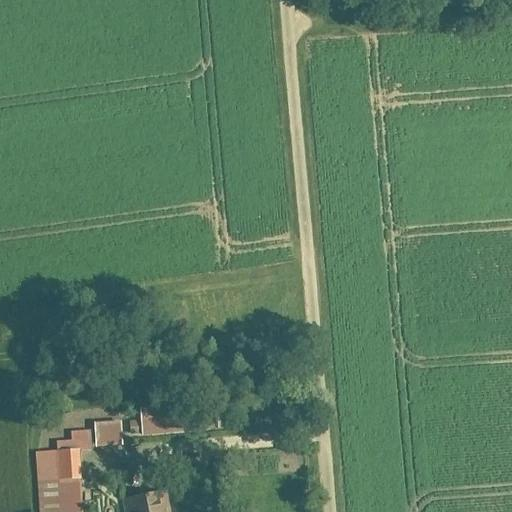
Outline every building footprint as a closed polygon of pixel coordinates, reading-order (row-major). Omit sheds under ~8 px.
[(146,408),(146,439),(226,438),(225,407),(146,408)] [(114,427),(115,444),(133,443),(131,425),(114,427)] [(94,430),(73,433),(76,450),(96,447),(94,430)] [(32,456),(36,511),(84,511),(79,451),(32,456)] [(125,500),(127,511),(168,511),(165,493),(125,500)]
